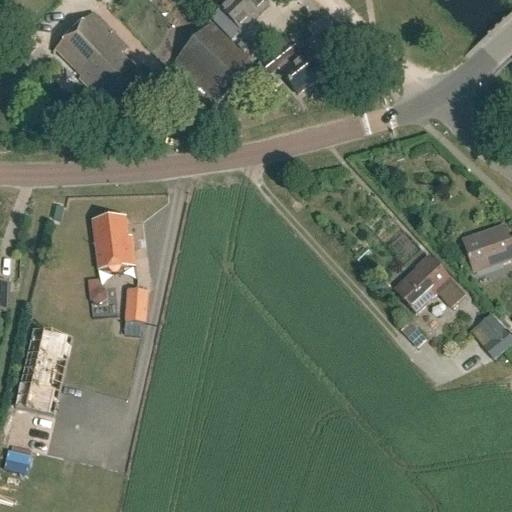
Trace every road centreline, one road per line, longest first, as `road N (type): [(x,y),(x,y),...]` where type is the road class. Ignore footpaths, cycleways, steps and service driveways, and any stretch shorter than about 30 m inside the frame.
road 1 (tertiary): [(0,174),(238,155),(437,101)]
road 2 (track): [(330,0),(437,101)]
